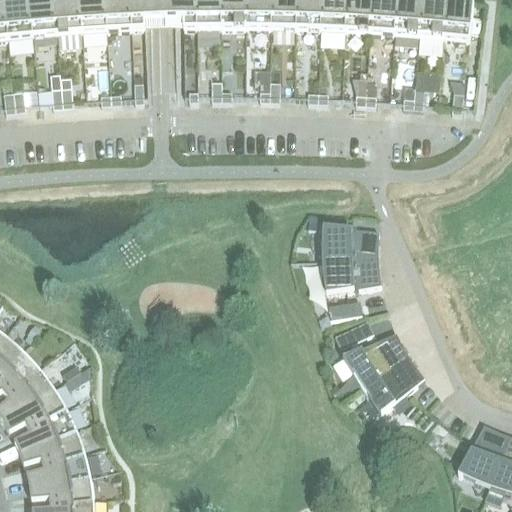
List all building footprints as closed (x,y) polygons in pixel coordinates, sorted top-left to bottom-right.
[(57,42),(82,40),(80,1),(80,0),(72,0),(72,1),(55,2),(54,3),(57,42)] [(82,40),(107,38),(105,0),(90,0),(80,1),(82,40)] [(105,0),(107,38),(132,37),(130,0),(105,0)] [(130,0),(132,37),(145,36),(145,27),(164,26),(163,0),(130,0)] [(196,0),(163,0),(164,26),(183,25),(183,35),(197,35),(196,0)] [(196,0),(197,35),(221,35),(221,0),(196,0)] [(246,0),(221,0),(221,35),(246,35),(246,0)] [(246,0),(246,35),(271,35),(271,0),(246,0)] [(297,0),(271,0),(271,35),(296,36),(297,0)] [(322,0),(297,0),(296,36),(321,37),(322,0)] [(347,0),(322,0),(321,37),(345,38),(347,0)] [(372,0),(347,0),(345,38),(370,39),(372,0)] [(397,2),(380,0),(379,0),(372,0),(370,39),(394,41),(397,2)] [(422,4),(405,2),(405,1),(397,0),(397,2),(394,41),(419,43),(422,4)] [(33,44),(57,42),(54,3),(55,2),(55,1),(47,2),(47,3),(30,5),(29,5),(33,44)] [(447,6),(430,4),(430,3),(422,2),(422,4),(419,43),(444,45),(447,6)] [(8,46),(33,44),(29,5),(30,5),(30,3),(22,4),(22,5),(5,7),(4,7),(8,46)] [(469,48),(474,8),(455,7),(455,5),(447,5),(447,6),(444,45),(469,48)] [(0,46),(8,46),(4,7),(5,7),(5,6),(0,6),(0,46)] [(222,108),(222,98),(222,88),(212,88),(212,108),(222,108)] [(270,88),(270,98),(270,108),(280,108),(280,88),(270,88)] [(135,110),(144,109),(143,89),(134,90),(135,110)] [(63,114),(63,104),(62,94),(52,95),(53,115),(63,114)] [(415,95),(414,105),(413,115),(423,116),(425,96),(415,95)] [(14,99),(16,119),(26,117),(24,98),(14,99)] [(189,108),(198,108),(198,98),(189,98),(189,108)] [(222,98),(222,108),(232,108),(232,98),(222,98)] [(270,108),(270,98),(260,98),(260,108),(270,108)] [(6,120),(16,119),(14,99),(4,100),(6,120)] [(318,109),(318,99),(308,99),(308,109),(318,109)] [(318,99),(318,109),(328,110),(328,100),(318,99)] [(462,120),(462,119),(464,100),(454,99),(452,119),(462,120)] [(101,112),(111,111),(111,101),(101,102),(101,112)] [(111,101),(111,111),(122,111),(121,101),(111,101)] [(365,112),(366,102),(356,101),(355,111),(365,112)] [(366,102),(365,112),(375,113),(376,103),(366,102)] [(63,104),(63,114),(73,113),(72,104),(63,104)] [(413,115),(414,105),(404,104),(403,114),(413,115)] [(327,234),(326,251),(326,267),(378,265),(379,239),(327,234)] [(378,265),(326,267),(328,284),(330,300),(381,292),(378,265)] [(360,308),(329,313),(331,327),(362,321),(360,308)] [(368,327),(335,343),(341,355),(374,340),(368,327)] [(362,393),(409,363),(406,357),(403,352),(401,348),(397,339),(350,361),(350,362),(346,364),(349,370),(354,379),(353,379),(357,386),(362,393)] [(0,380),(23,356),(19,353),(13,347),(5,340),(0,346),(0,380)] [(0,400),(2,399),(6,403),(40,374),(33,366),(27,360),(23,356),(0,380),(0,400)] [(409,363),(362,393),(365,398),(371,406),(376,413),(382,420),(385,417),(386,417),(425,384),(420,379),(416,373),(412,367),(409,363)] [(3,429),(55,394),(48,385),(43,379),(40,374),(6,403),(9,407),(0,414),(0,424),(3,429)] [(28,436),(67,415),(62,405),(58,398),(55,394),(3,429),(6,433),(10,440),(26,431),(28,436)] [(20,460),(77,436),(73,427),(70,419),(67,415),(28,436),(30,440),(15,448),(17,454),(20,460)] [(484,432),(460,478),(475,486),(490,492),(508,443),(484,432)] [(43,472),(85,460),(83,452),(81,447),(79,442),(77,436),(20,460),(22,466),(24,472),(42,467),(43,472)] [(511,443),(508,443),(490,492),(506,497),(511,498),(511,443)] [(30,494),(91,483),(90,478),(88,470),(87,465),(85,460),(43,472),(44,477),(27,482),(28,486),(30,494)] [(94,507),(94,504),(93,494),(91,483),(30,494),(31,501),(32,507),(50,506),(50,511),(94,507)]
